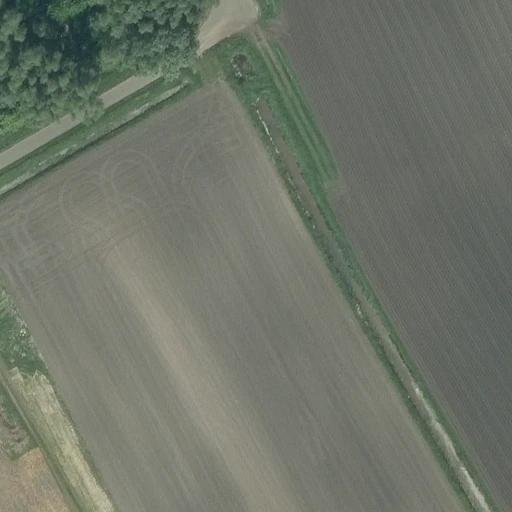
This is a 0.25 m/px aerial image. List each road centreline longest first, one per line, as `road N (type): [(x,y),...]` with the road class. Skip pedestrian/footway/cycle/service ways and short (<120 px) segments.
road 1 (unclassified): [(0,163),(207,39),(236,13),(236,0)]
road 2 (track): [(77,511),(0,368)]
